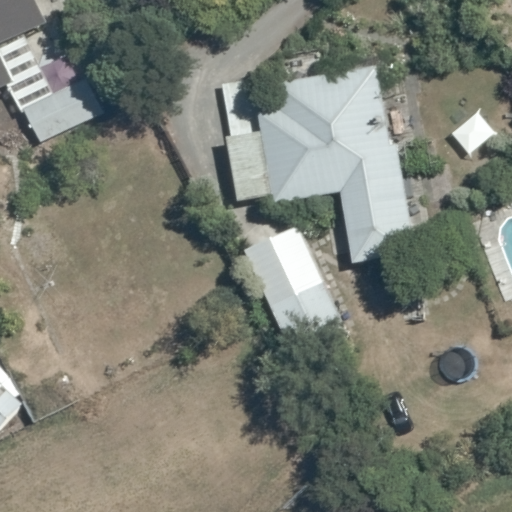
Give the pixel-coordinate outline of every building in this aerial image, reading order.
[(33,0),(0,0),(0,87),(13,81),(40,136),(101,105),(72,47),(41,62),(28,37),(48,27),(33,0)] [(390,135),(380,58),(222,77),(238,203),(345,190),(354,263),(415,256),(404,171),(442,166),(437,130),(390,135)] [(475,89),(445,84),(439,120),(469,125),(475,89)] [(280,211),(235,231),(292,352),(349,326),(301,223),(288,229),(280,211)] [(0,426),(29,403),(0,368),(0,426)]
